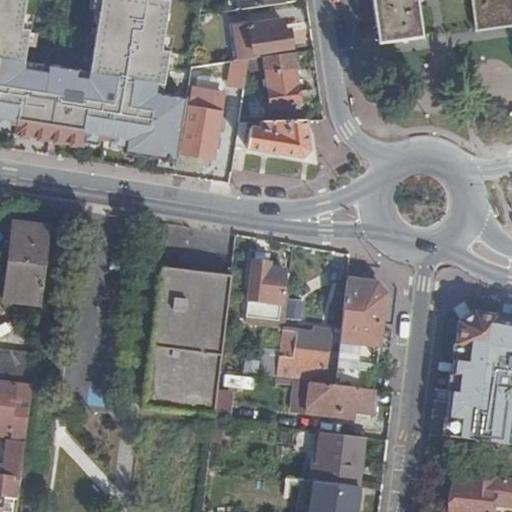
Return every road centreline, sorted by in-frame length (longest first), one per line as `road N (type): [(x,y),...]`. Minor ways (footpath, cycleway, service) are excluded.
road 1 (secondary): [(0,174),(277,218)]
road 2 (residential): [(404,511),(427,254)]
road 3 (residential): [(391,156),(342,119),(323,0)]
road 4 (unknown): [(332,60),(511,35)]
